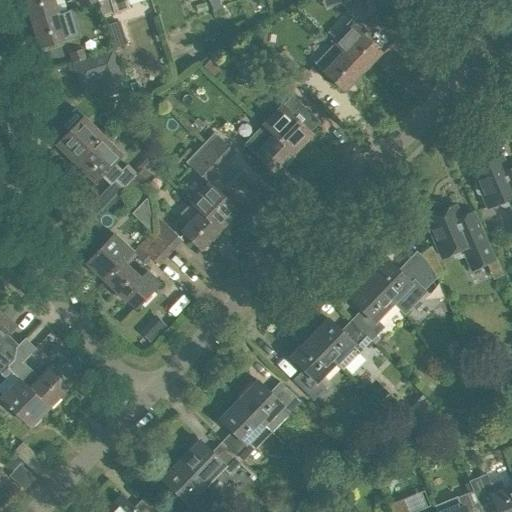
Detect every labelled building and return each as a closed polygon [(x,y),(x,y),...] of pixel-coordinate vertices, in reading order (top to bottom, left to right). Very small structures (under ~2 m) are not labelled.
[(66,10),(63,0),(24,0),(32,22),(69,10),(66,10)] [(108,0),(97,0),(98,1),(99,2),(103,17),(113,14),(108,0)] [(108,0),(113,14),(129,9),(126,0),(108,0)] [(40,47),(65,39),(77,35),(69,10),(32,22),(40,47)] [(361,71),(380,52),(361,33),(342,53),(361,71)] [(342,53),(333,45),(314,64),(323,72),(323,73),(342,91),(361,71),(342,53)] [(72,62),(86,57),(83,49),(69,53),(72,62)] [(78,81),(116,69),(110,50),(86,57),(72,62),(78,81)] [(211,59),(204,66),(214,75),(221,68),(211,59)] [(297,66),(290,59),(283,66),(290,73),(297,66)] [(301,83),(306,78),(296,69),(291,74),(301,83)] [(292,92),(301,83),(291,74),(283,83),(292,92)] [(134,99),(146,95),(141,81),(129,85),(134,99)] [(294,153),(312,134),(311,132),(321,122),(294,95),(264,125),(294,153)] [(75,163),(93,144),(102,136),(74,109),(50,133),(59,142),(56,144),(75,163)] [(274,173),(294,153),(264,125),(245,144),(255,154),(255,155),(274,173)] [(226,161),(234,153),(215,134),(207,142),(226,161)] [(93,144),(75,163),(94,182),(101,176),(110,185),(115,180),(123,188),(137,173),(127,163),(121,169),(114,162),(121,154),(113,146),(102,136),(93,144)] [(207,180),(226,161),(207,142),(188,161),(207,180)] [(511,168),(506,171),(501,158),(473,170),(478,182),(476,183),(474,187),(477,194),(481,196),(483,195),(488,207),(499,202),(500,206),(504,208),(511,205),(511,206),(511,168)] [(128,207),(146,188),(142,184),(150,174),(142,167),(137,173),(123,188),(116,195),(128,207)] [(218,193),(207,183),(190,200),(220,229),(237,211),(218,192),(218,193)] [(200,249),(220,229),(190,200),(178,213),(189,223),(181,231),(200,249)] [(460,218),(455,206),(425,219),(442,258),(452,253),(454,257),(458,259),(466,256),(472,270),(493,261),(472,213),(460,218)] [(172,250),(182,240),(162,222),(153,232),(172,250)] [(158,265),(172,250),(153,232),(133,253),(146,265),(151,258),(158,265)] [(105,282),(123,262),(133,252),(113,234),(85,263),(105,282)] [(431,246),(421,252),(427,258),(436,273),(442,271),(431,246)] [(384,259),(367,277),(393,302),(392,303),(400,310),(436,273),(427,258),(421,252),(400,274),(384,259)] [(140,278),(123,262),(105,282),(126,302),(127,301),(135,309),(158,285),(145,272),(140,278)] [(393,302),(367,277),(360,284),(357,282),(357,281),(356,281),(344,294),(363,312),(352,323),(369,341),(383,327),(376,320),(392,303),(393,302)] [(0,362),(14,348),(17,345),(6,335),(12,329),(0,316),(0,362)] [(342,334),(326,318),(308,338),(334,363),(341,369),(369,341),(352,323),(342,334)] [(312,400),(325,387),(318,380),(334,363),(308,338),(289,357),(302,369),(291,380),(312,400)] [(17,345),(14,348),(0,362),(48,407),(67,387),(48,369),(38,379),(21,362),(25,359),(24,358),(33,349),(23,339),(17,345)] [(68,350),(61,344),(55,344),(50,349),(50,355),(57,361),(63,361),(68,356),(68,350)] [(30,426),(48,407),(0,362),(0,373),(6,379),(0,384),(0,392),(3,396),(1,399),(30,426)] [(268,393),(255,380),(236,399),(270,432),(299,402),(278,382),(268,393)] [(241,462),(253,448),(270,432),(236,399),(217,419),(230,431),(220,442),(241,462)] [(494,402),(482,408),(488,420),(500,415),(494,402)] [(398,418),(407,427),(413,420),(404,411),(398,418)] [(209,452),(197,440),(178,459),(204,484),(220,468),(228,475),(241,462),(220,442),(209,452)] [(7,465),(13,470),(22,461),(16,455),(7,465)] [(172,511),(191,511),(195,508),(188,501),(204,484),(178,459),(159,478),(172,491),(162,502),(172,511)] [(511,511),(511,486),(503,490),(499,480),(489,484),(485,474),(468,481),(472,491),(480,511),(511,511)] [(480,511),(472,491),(455,498),(459,507),(447,511),(480,511)] [(132,508),(119,496),(103,511),(157,511),(142,498),(132,508)] [(411,511),(405,497),(389,504),(392,511),(411,511)]
